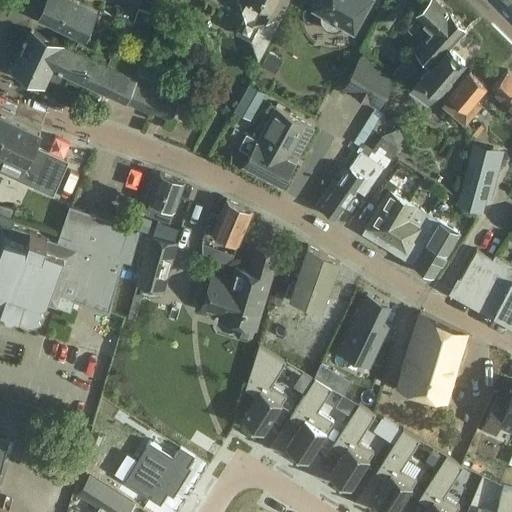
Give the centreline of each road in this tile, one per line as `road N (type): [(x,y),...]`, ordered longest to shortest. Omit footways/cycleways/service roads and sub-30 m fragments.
road 1 (residential): [(511,344),(262,198),(0,96)]
road 2 (residential): [(206,511),(236,464),(318,511)]
